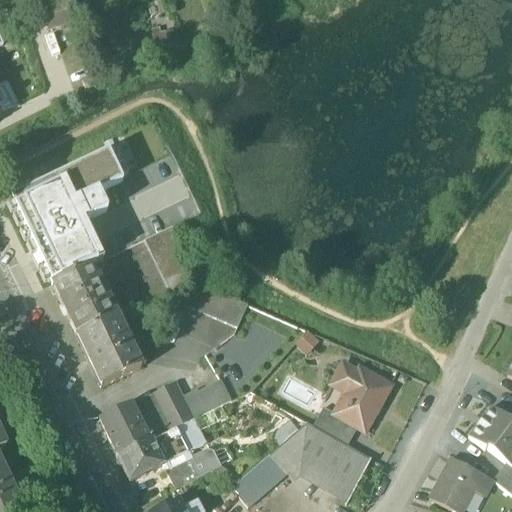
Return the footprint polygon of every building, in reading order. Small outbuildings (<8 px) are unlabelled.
[(41,11),(49,32),(71,24),(64,3),(41,11)] [(3,23),(0,24),(0,42),(3,47),(12,42),(3,23)] [(159,31),(150,32),(157,50),(174,47),(173,34),(160,36),(159,31)] [(0,90),(0,118),(15,111),(4,89),(0,90)] [(10,202),(34,252),(79,231),(75,221),(82,217),(85,225),(106,215),(97,196),(122,185),(107,155),(10,202)] [(34,252),(43,272),(89,250),(79,231),(34,252)] [(144,244),(169,295),(191,285),(171,231),(144,244)] [(96,266),(89,250),(43,272),(51,288),(89,270),(96,266)] [(114,321),(89,270),(51,288),(76,340),(115,322),(114,321)] [(181,308),(213,322),(223,299),(191,285),(181,308)] [(246,309),(223,299),(213,322),(236,332),(246,309)] [(76,340),(100,391),(140,372),(127,344),(132,342),(121,318),(114,321),(115,322),(76,340)] [(318,347),(305,335),(293,348),(306,360),(318,347)] [(357,432),(364,436),(389,390),(358,373),(357,377),(342,368),(330,389),(345,397),(341,404),(344,406),(345,411),(340,421),(339,422),(357,432)] [(197,395),(208,416),(230,405),(219,383),(197,395)] [(175,432),(192,424),(185,410),(180,401),(173,387),(131,408),(149,445),(151,444),(175,432)] [(189,408),(185,410),(192,424),(208,416),(197,395),(196,393),(184,399),(189,408)] [(184,399),(180,401),(185,410),(189,408),(184,399)] [(99,424),(117,461),(149,445),(131,408),(99,424)] [(505,467),(511,472),(511,426),(491,411),(467,441),(484,454),(485,452),(505,467)] [(312,431),(347,450),(357,432),(339,422),(340,421),(323,412),(312,431)] [(194,424),(175,433),(188,456),(205,447),(194,424)] [(271,440),(279,450),(297,435),(289,425),(271,440)] [(163,469),(162,469),(165,475),(186,464),(190,462),(187,457),(188,456),(175,433),(175,432),(151,444),(163,469)] [(117,461),(129,485),(162,469),(163,469),(151,444),(149,445),(117,461)] [(341,447),(336,458),(356,469),(362,459),(341,447)] [(321,449),(307,472),(347,494),(360,472),(356,469),(336,458),(321,449)] [(212,456),(219,469),(231,463),(224,450),(212,456)] [(186,464),(196,483),(219,470),(219,469),(212,456),(208,455),(201,456),(190,462),(186,464)] [(444,511),(462,511),(472,495),(473,492),(470,490),(476,477),(450,463),(437,488),(440,489),(432,505),(444,511)] [(165,475),(174,493),(196,483),(186,464),(165,475)] [(491,485),(511,499),(511,497),(511,472),(505,467),(491,485)] [(0,511),(20,511),(0,469),(0,511)] [(295,495),(310,503),(325,511),(336,511),(347,494),(307,472),(295,495)] [(491,485),(476,477),(470,490),(473,492),(472,495),(483,501),(491,485)] [(159,511),(182,511),(177,503),(159,511)] [(325,511),(310,503),(304,511),(325,511)]
